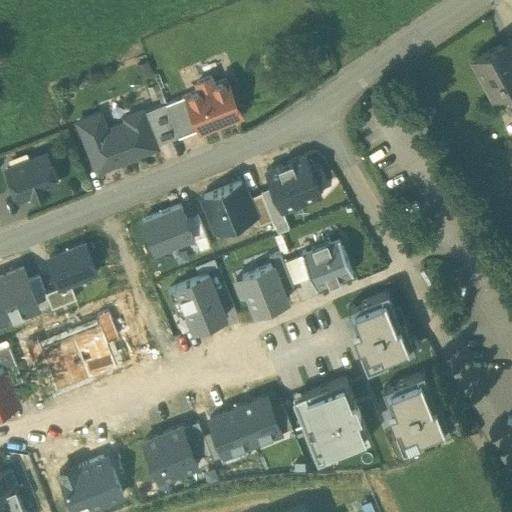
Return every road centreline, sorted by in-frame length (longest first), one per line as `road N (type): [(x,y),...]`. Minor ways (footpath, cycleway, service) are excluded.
road 1 (residential): [(0,248),(316,113),(479,0)]
road 2 (residential): [(0,437),(82,446),(147,418),(205,361)]
road 3 (residential): [(0,428),(121,376),(205,361)]
